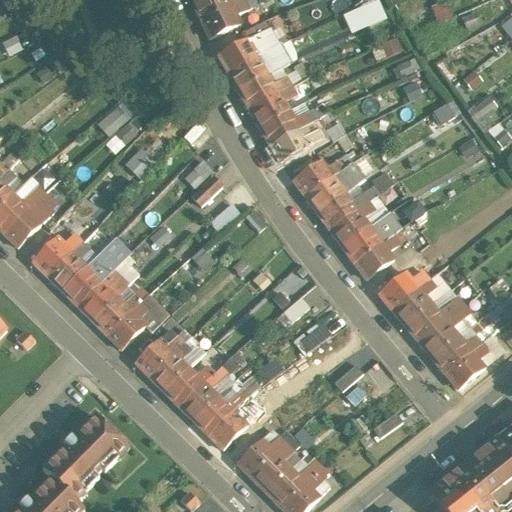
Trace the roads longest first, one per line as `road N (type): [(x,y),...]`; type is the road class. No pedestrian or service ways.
road 1 (residential): [(463,429),(280,219),(160,0)]
road 2 (residential): [(251,511),(100,358)]
road 3 (residential): [(0,484),(5,459),(100,358)]
road 4 (residential): [(100,358),(0,262)]
road 5 (secondary): [(361,511),(463,429)]
